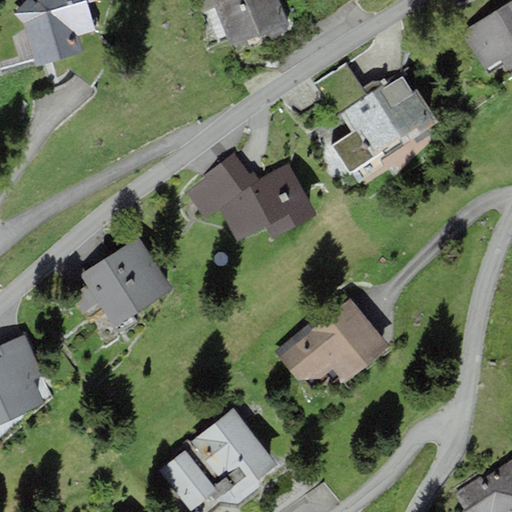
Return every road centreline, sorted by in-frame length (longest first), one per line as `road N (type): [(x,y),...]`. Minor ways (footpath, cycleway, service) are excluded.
road 1 (residential): [(427,0),(260,102),(0,312)]
road 2 (residential): [(419,511),(451,456),(486,280),(511,218)]
